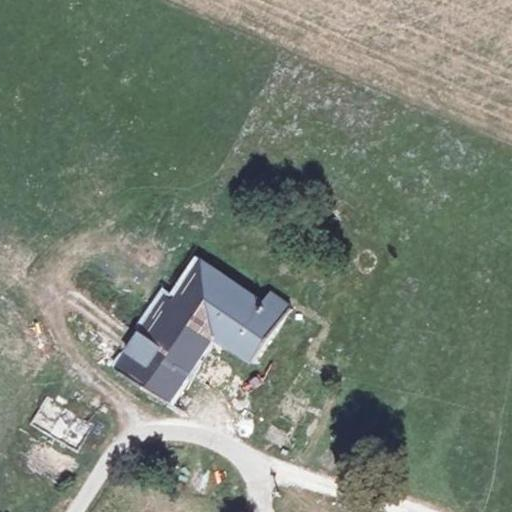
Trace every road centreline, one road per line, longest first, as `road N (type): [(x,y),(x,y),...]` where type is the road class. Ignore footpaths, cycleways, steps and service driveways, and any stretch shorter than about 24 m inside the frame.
road 1 (unclassified): [(75,511),(101,473),(144,439),(211,428),(278,458)]
road 2 (track): [(482,511),(278,458)]
